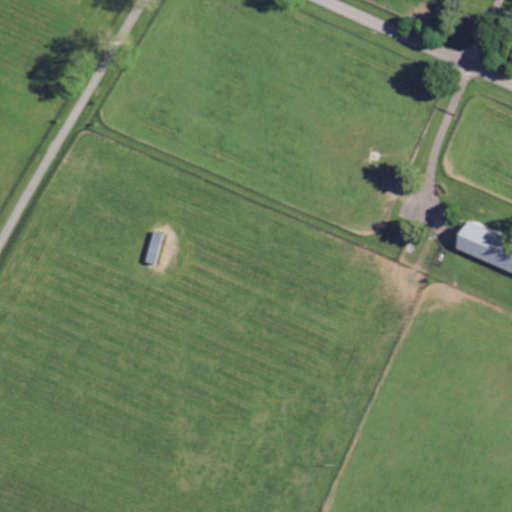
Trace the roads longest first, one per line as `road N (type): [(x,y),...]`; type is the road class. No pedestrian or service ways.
road 1 (residential): [(0,245),(146,0)]
road 2 (residential): [(326,0),(511,82)]
